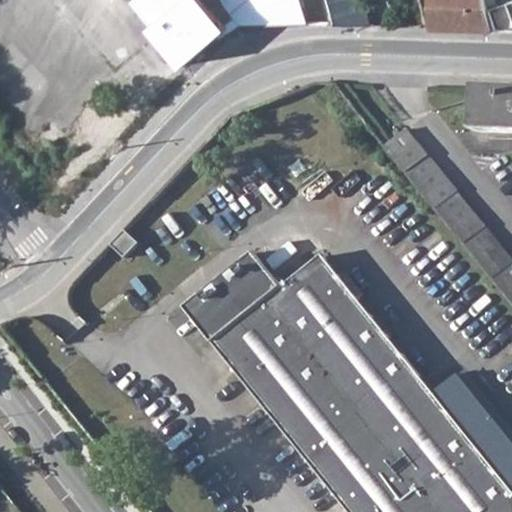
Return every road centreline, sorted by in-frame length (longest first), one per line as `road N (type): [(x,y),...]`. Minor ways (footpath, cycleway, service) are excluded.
road 1 (residential): [(511,58),(317,53),(261,64),(217,93),(51,264)]
road 2 (residential): [(104,511),(0,378)]
